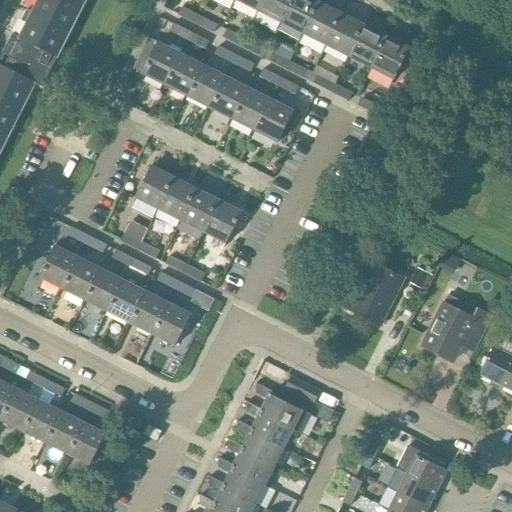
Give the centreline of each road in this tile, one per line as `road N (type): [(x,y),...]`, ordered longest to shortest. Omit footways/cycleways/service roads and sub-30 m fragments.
road 1 (residential): [(511,462),(236,326),(190,418)]
road 2 (residential): [(190,418),(0,324)]
